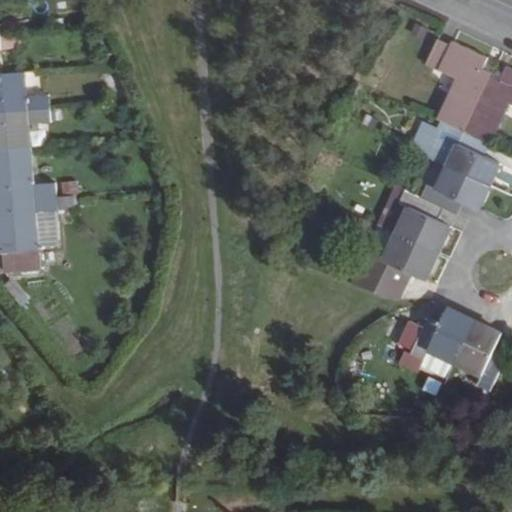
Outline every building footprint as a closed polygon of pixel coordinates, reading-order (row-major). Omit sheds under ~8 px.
[(24,47),(23,34),(0,35),(0,37),(1,49),(24,47)] [(426,64),(457,78),(439,118),(444,120),(455,126),(466,130),(494,70),(485,66),(489,56),(454,40),(453,44),(439,37),(426,64)] [(510,104),(511,104),(511,67),(507,65),(502,73),(494,70),(466,130),(492,142),(510,104)] [(0,112),(51,108),(50,94),(28,95),(26,71),(0,72),(0,112)] [(0,149),(32,147),(30,123),(52,121),(51,108),(0,112),(0,149)] [(410,148),(428,156),(441,128),(424,120),(410,148)] [(501,162),(486,155),(492,142),(466,130),(455,126),(444,120),(441,128),(428,156),(448,166),(491,186),(501,162)] [(56,181),(34,183),(32,147),(0,149),(0,199),(57,195),(56,181)] [(475,206),(480,208),(491,186),(448,166),(446,170),(429,163),(421,180),(426,183),(420,195),(443,206),(459,213),(464,201),(475,206)] [(397,233),(409,205),(400,200),(405,189),(398,185),(380,224),(387,228),(397,233)] [(409,205),(397,233),(440,253),(453,225),(438,218),(443,206),(420,195),(405,189),(400,200),(409,205)] [(0,232),(0,237),(0,251),(3,251),(5,274),(42,271),(40,249),(40,247),(36,211),(57,209),(59,209),(57,195),(0,199),(0,232)] [(453,225),(459,213),(443,206),(438,218),(453,225)] [(57,209),(36,211),(40,247),(60,245),(57,209)] [(412,272),(428,279),(440,253),(397,233),(385,259),(370,252),(356,284),(390,296),(395,298),(400,299),(412,272)] [(0,283),(14,306),(25,300),(10,277),(0,283)] [(429,316),(412,353),(425,359),(422,366),(448,378),(456,362),(476,320),(448,308),(442,322),(429,316)] [(509,354),(497,348),(504,333),(476,320),(456,362),(484,375),(480,384),(492,390),(509,354)]
